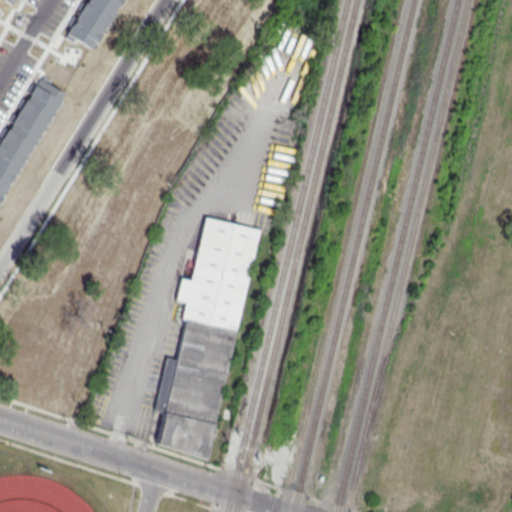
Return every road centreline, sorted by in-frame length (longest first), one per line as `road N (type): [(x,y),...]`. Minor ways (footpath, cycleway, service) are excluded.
road 1 (residential): [(0,267),(165,0)]
road 2 (tertiary): [(289,511),(0,420)]
